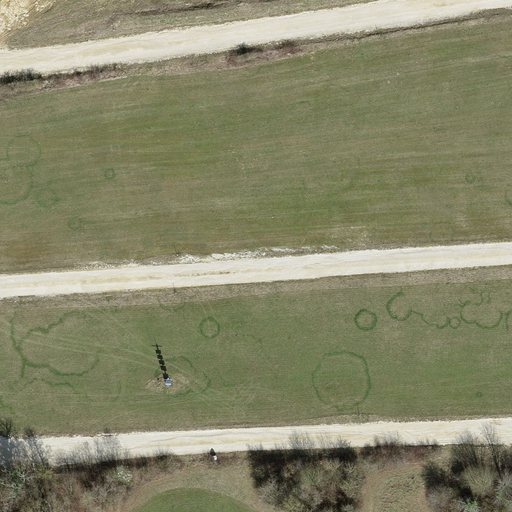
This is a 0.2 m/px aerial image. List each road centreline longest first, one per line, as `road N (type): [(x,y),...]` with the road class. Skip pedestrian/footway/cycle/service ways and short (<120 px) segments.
road 1 (track): [(0,71),(511,2)]
road 2 (track): [(511,252),(0,288)]
road 3 (track): [(0,452),(511,433)]
